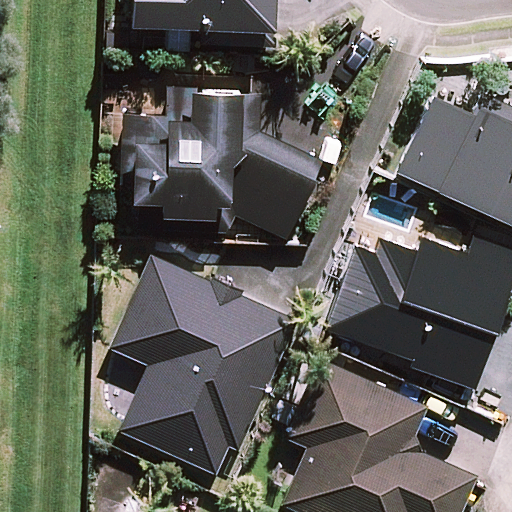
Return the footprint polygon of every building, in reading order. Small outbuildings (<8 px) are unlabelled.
[(133,0),(132,27),(205,30),(205,48),(273,51),(275,0),(133,0)] [(228,235),(238,218),(288,241),(324,161),(263,133),(264,94),(168,91),(167,118),(127,117),(125,186),(132,186),(131,203),(141,204),(140,232),(228,235)] [(434,97),(400,174),(511,223),(511,107),(483,95),(474,115),(434,97)] [(357,247),(328,331),(416,362),(413,370),(478,392),(511,297),(511,295),(511,249),(477,238),(471,255),(425,239),(420,252),(384,239),(379,254),(357,247)] [(124,430),(219,472),(232,445),(244,451),(302,320),(244,295),(246,289),(217,276),(215,282),(154,255),(114,346),(153,364),(124,430)] [(287,504),(306,511),(465,511),(478,483),(481,476),(426,452),(419,436),(432,406),(324,359),(290,437),(312,447),(287,504)] [(168,511),(132,499),(127,511),(168,511)]
